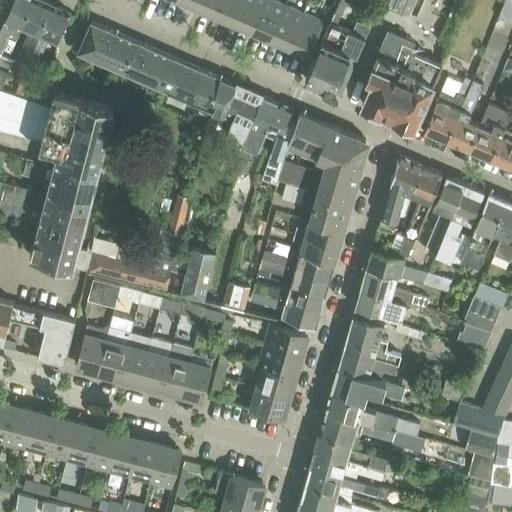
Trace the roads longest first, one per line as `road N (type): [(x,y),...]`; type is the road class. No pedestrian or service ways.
road 1 (residential): [(296,454),(387,134)]
road 2 (residential): [(296,454),(0,372)]
road 3 (residential): [(111,12),(387,134)]
road 4 (residential): [(387,134),(511,186)]
